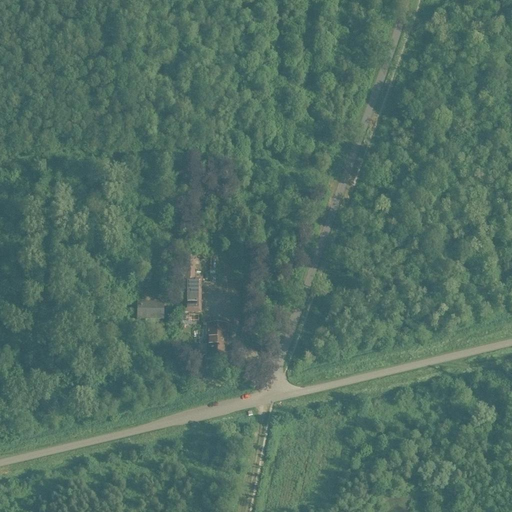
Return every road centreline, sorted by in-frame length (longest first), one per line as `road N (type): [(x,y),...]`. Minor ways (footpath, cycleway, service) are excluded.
road 1 (unclassified): [(271,395),(405,0)]
road 2 (track): [(352,189),(280,164),(196,154),(0,163)]
road 3 (unclassified): [(0,462),(271,395)]
road 4 (unclassified): [(271,395),(511,341)]
road 5 (track): [(511,323),(462,337),(442,357),(462,366),(511,359)]
